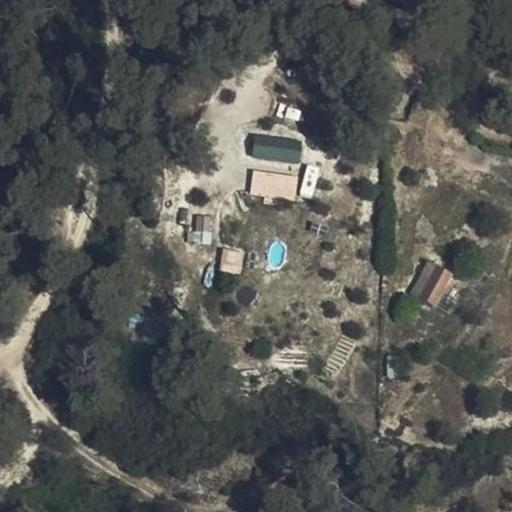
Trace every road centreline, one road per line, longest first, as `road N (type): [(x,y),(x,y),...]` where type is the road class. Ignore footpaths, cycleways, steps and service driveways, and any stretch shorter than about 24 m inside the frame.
road 1 (track): [(0,351),(42,310),(80,225),(110,135),(122,0)]
road 2 (track): [(8,349),(55,417),(132,487),(189,511)]
road 3 (track): [(511,78),(436,26),(376,0)]
